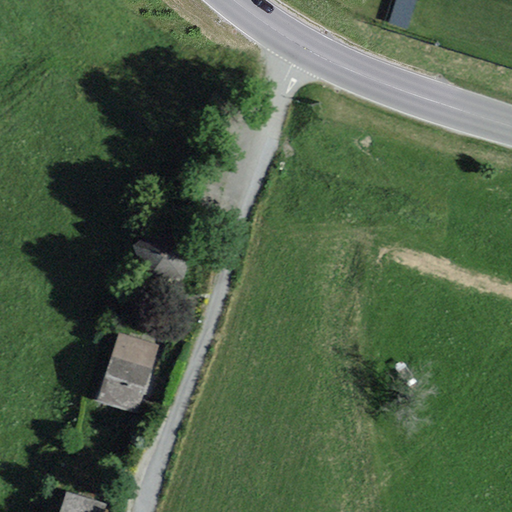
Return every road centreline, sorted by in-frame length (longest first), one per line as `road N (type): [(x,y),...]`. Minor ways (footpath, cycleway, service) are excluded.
road 1 (residential): [(297,46),(145,511)]
road 2 (secondary): [(297,46),(511,124)]
